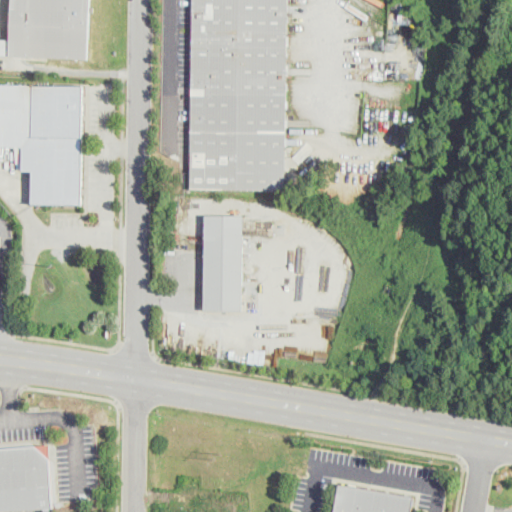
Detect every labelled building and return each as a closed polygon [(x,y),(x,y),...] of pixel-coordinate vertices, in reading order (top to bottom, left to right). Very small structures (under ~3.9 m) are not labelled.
[(91,0),(89,60),(0,55),(0,39),(11,40),(13,0),(91,0)] [(288,0),(286,183),(286,191),(191,189),(193,0),(288,0)] [(0,83),(86,84),(85,203),(34,203),(33,170),(25,170),(26,145),(0,143),(0,83)] [(245,216),(243,311),(204,310),(206,216),(245,216)] [(51,508),(0,511),(0,449),(50,445),(55,508),(51,508)] [(411,511),(335,511),(340,484),(414,497),(411,511)]
